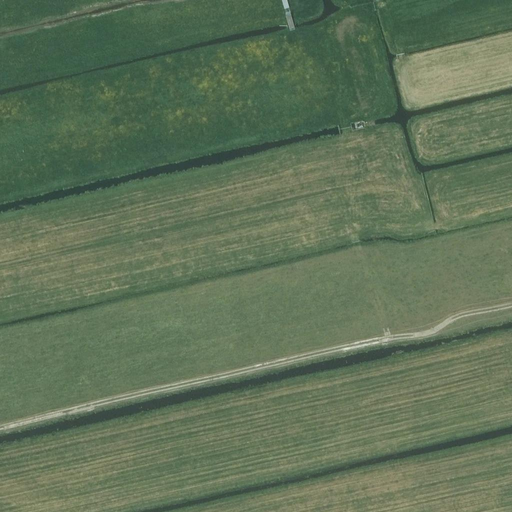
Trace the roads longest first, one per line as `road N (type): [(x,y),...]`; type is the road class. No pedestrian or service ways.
road 1 (track): [(0,428),(389,338),(386,329)]
road 2 (track): [(389,338),(511,306)]
